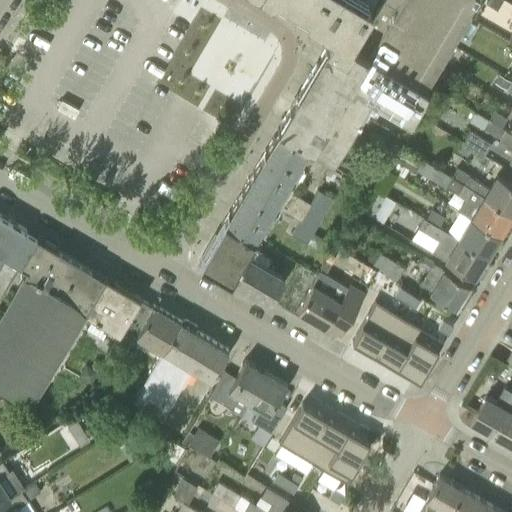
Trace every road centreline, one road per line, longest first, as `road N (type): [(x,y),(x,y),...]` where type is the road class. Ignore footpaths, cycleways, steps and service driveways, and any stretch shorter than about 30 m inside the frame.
road 1 (residential): [(167,279),(290,65),(287,34),(230,0)]
road 2 (residential): [(424,421),(167,279)]
road 3 (residential): [(167,279),(0,181)]
road 4 (residential): [(424,421),(511,276)]
